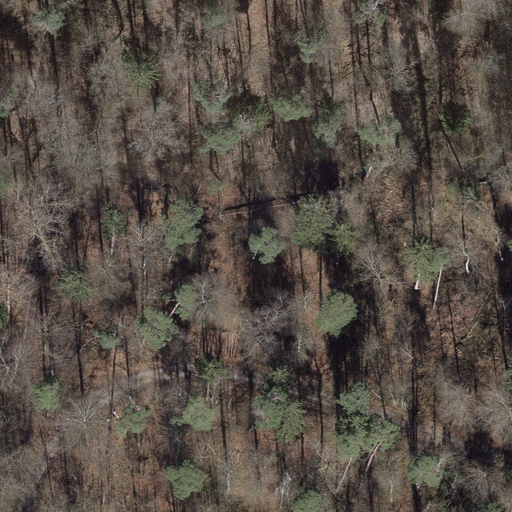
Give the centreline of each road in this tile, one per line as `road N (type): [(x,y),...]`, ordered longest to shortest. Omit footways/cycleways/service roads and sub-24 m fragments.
road 1 (track): [(25,511),(43,456),(110,387),(207,369),(511,462)]
road 2 (track): [(53,0),(48,201),(24,511)]
